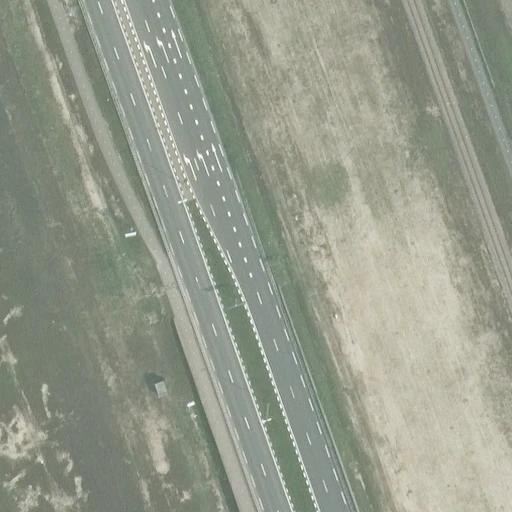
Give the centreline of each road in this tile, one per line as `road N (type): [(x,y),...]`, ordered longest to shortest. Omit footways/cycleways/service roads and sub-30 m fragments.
road 1 (secondary): [(96,0),(277,511)]
road 2 (secondary): [(334,511),(155,0)]
